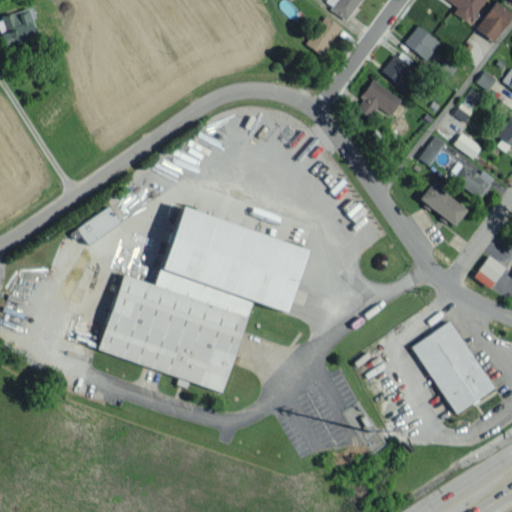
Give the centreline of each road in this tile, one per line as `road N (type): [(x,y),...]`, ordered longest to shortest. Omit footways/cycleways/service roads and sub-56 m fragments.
road 1 (residential): [(511,316),(438,278),(327,122),(297,99),(260,91),(207,104),(0,244)]
road 2 (residential): [(399,0),(314,113)]
